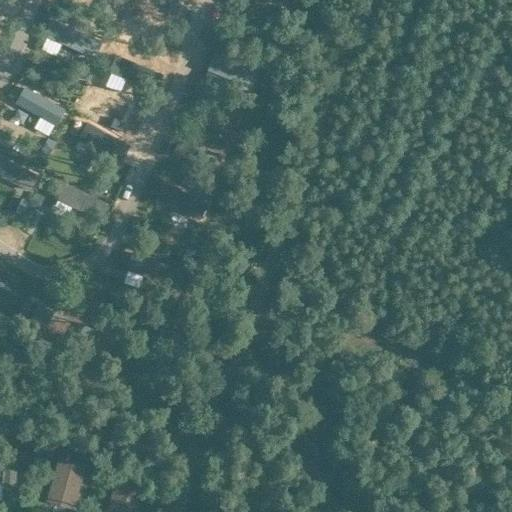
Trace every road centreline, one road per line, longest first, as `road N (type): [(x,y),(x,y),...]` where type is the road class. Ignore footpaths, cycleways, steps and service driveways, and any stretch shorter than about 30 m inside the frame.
road 1 (track): [(0,248),(32,270),(103,261),(177,91),(206,0)]
road 2 (track): [(223,321),(350,0)]
road 3 (track): [(301,390),(341,345),(417,347),(511,407)]
road 4 (track): [(223,321),(154,511)]
road 5 (track): [(338,511),(305,481),(301,390)]
